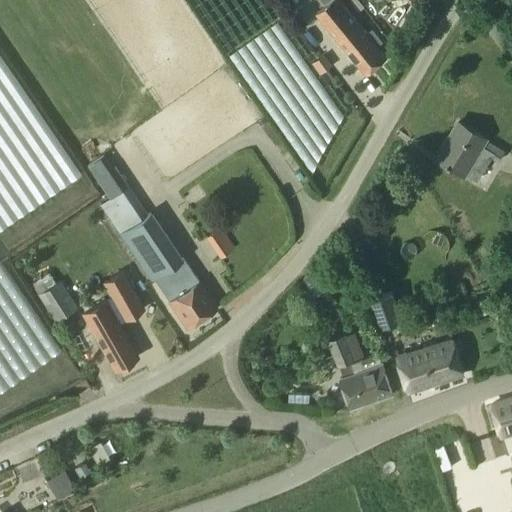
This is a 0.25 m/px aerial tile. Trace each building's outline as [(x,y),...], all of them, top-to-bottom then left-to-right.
[(330,0),(325,4),(316,12),(338,38),(366,74),(387,58),(378,46),(383,43),(373,30),(368,33),(359,22),(341,0),(330,0)] [(478,181),(492,157),(498,161),(505,150),(487,140),(487,139),(459,122),(450,138),(451,139),(438,160),(465,176),(466,174),(478,181)] [(148,214),(128,185),(110,196),(99,203),(150,280),(155,277),(170,300),(168,301),(186,327),(215,307),(193,274),(152,211),(148,214)] [(383,206),(392,195),(387,191),(378,202),(383,206)] [(122,271),(103,282),(111,295),(113,298),(107,301),(117,319),(123,316),(125,320),(144,309),(122,271)] [(37,294),(55,322),(77,307),(60,280),(55,282),(49,272),(33,283),(39,293),(37,294)] [(402,322),(393,291),(371,298),(380,329),(402,322)] [(106,299),(82,313),(115,370),(138,356),(120,324),(117,319),(107,301),(106,299)] [(341,379),(351,410),(392,396),(378,354),(356,361),(354,353),(363,350),(357,332),(348,335),(347,332),(327,339),(334,359),(335,359),(338,368),(343,366),(346,377),(341,379)] [(464,375),(453,340),(397,358),(409,393),(464,375)] [(511,397),(493,404),(502,434),(511,431),(511,397)] [(88,473),(82,464),(75,469),(80,477),(88,473)] [(51,489),(69,479),(64,470),(46,480),(51,489)]
